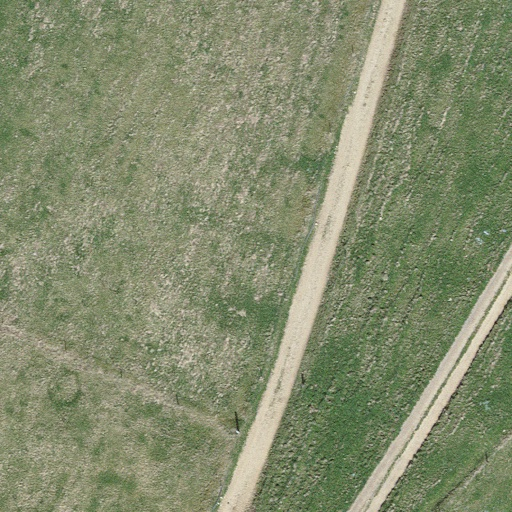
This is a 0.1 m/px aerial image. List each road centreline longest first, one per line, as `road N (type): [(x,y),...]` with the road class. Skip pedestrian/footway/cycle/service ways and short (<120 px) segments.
road 1 (track): [(388,0),(231,511)]
road 2 (track): [(511,255),(357,511)]
